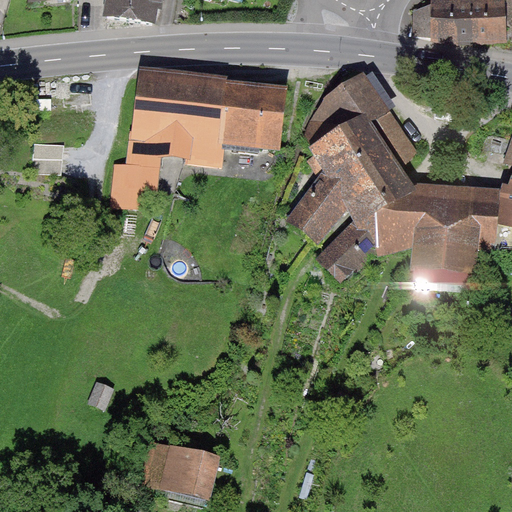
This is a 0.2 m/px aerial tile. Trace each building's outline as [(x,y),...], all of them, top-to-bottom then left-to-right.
[(110,0),(108,18),(153,26),(157,0),(110,0)] [(435,12),(436,42),(483,50),(511,48),(511,2),(435,5),(435,12)] [(415,15),(414,37),(436,42),(435,12),(415,15)] [(142,209),(145,192),(155,193),(161,159),(220,165),(223,146),(281,152),(287,98),(144,80),(138,133),(133,169),(118,167),(113,206),(142,209)] [(365,235),(381,224),(416,189),(407,175),(400,164),(414,155),(367,83),(325,110),(342,137),(313,155),(326,174),(348,208),(355,219),(357,222),(365,235)] [(63,177),(65,147),(36,144),(33,174),(63,177)] [(291,222),(315,248),(348,208),(326,174),(291,222)] [(508,246),(509,231),(510,208),(511,194),(416,189),(381,224),(380,257),(416,258),(415,283),(477,286),(479,244),(508,246)] [(319,265),(341,285),(380,257),(381,224),(365,235),(357,222),(319,265)] [(198,282),(212,286),(215,275),(201,271),(198,282)] [(104,410),(113,387),(98,381),(89,404),(104,410)] [(164,490),(210,500),(218,464),(172,453),(164,490)]
